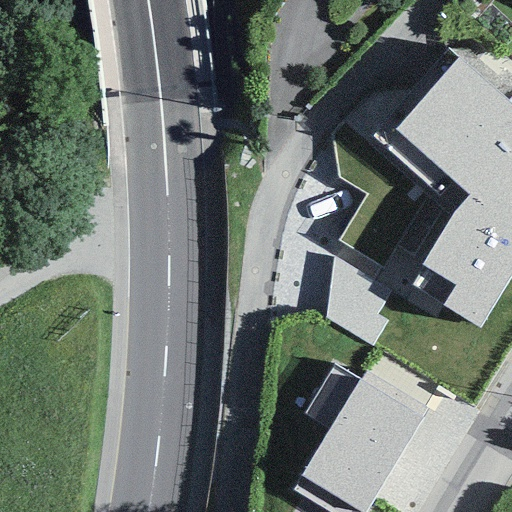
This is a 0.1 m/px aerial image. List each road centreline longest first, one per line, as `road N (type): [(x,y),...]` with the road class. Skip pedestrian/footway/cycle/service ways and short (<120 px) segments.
road 1 (unclassified): [(226,511),(252,338),(288,178),(403,0)]
road 2 (tertiary): [(148,511),(167,218),(161,104),(143,0)]
road 3 (residential): [(446,511),(511,408)]
